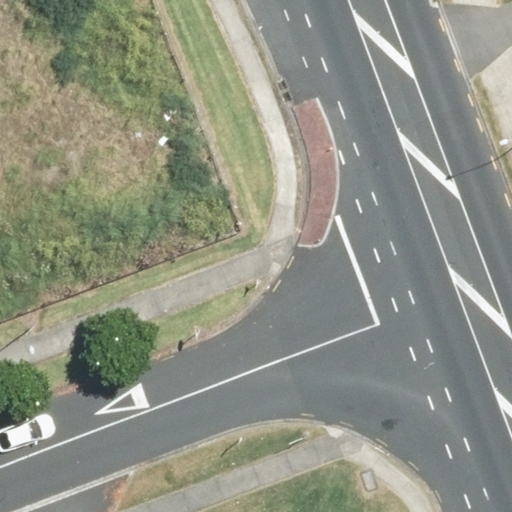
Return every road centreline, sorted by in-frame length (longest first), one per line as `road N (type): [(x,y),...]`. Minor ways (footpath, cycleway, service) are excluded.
road 1 (residential): [(0,466),(465,288)]
road 2 (secondary): [(465,288),(357,0)]
road 3 (secondary): [(511,409),(465,288)]
